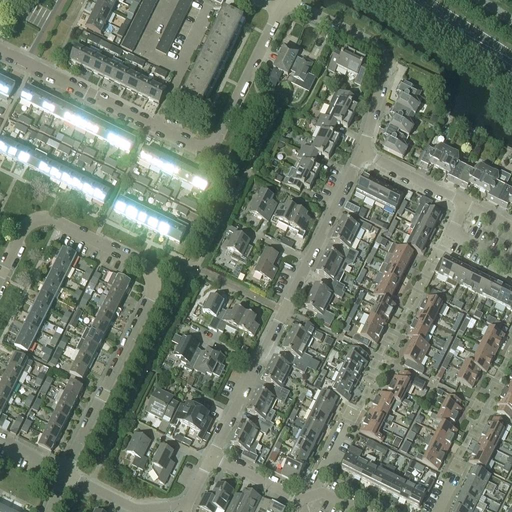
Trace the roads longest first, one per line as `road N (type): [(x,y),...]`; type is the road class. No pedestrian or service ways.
road 1 (residential): [(0,52),(207,156),(285,0)]
road 2 (residential): [(210,460),(361,153)]
road 3 (residential): [(66,473),(149,300),(151,274)]
road 4 (residential): [(361,153),(384,68),(380,47),(285,0)]
road 5 (residential): [(0,278),(37,219),(151,274)]
road 6 (residential): [(66,473),(131,508),(185,504)]
road 7 (secondary): [(511,65),(408,0)]
